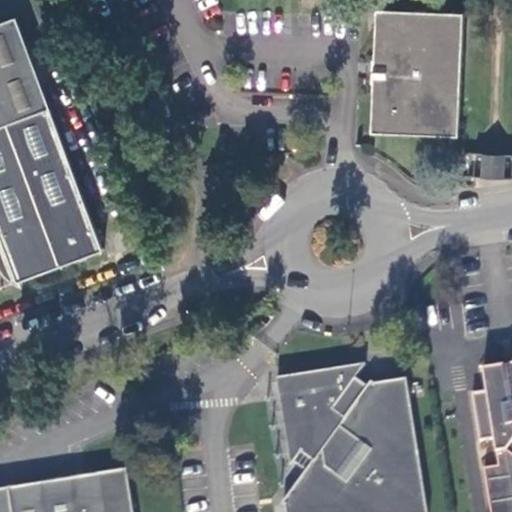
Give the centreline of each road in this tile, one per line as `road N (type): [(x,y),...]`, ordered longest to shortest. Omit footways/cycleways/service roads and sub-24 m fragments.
road 1 (unclassified): [(0,356),(197,284),(291,259)]
road 2 (unclassified): [(291,259),(310,286),(354,294),(378,276),(387,234)]
road 3 (unclassified): [(387,234),(372,210),(333,198),(294,227),(291,259)]
road 4 (unclassified): [(387,234),(511,213)]
